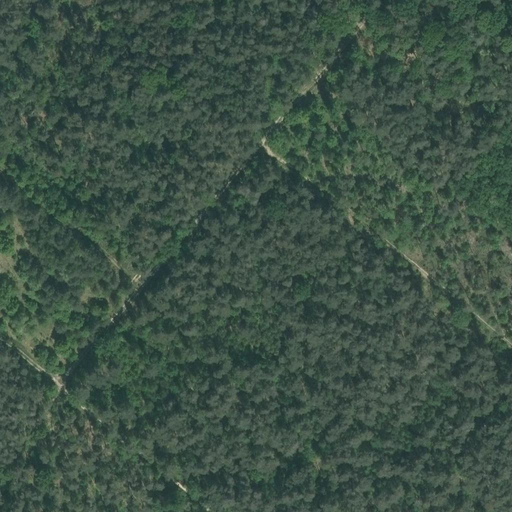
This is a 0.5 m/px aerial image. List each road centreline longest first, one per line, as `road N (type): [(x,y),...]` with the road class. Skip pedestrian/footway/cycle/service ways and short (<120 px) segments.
road 1 (track): [(376,0),(0,470)]
road 2 (track): [(0,345),(204,511)]
road 3 (track): [(148,285),(58,226),(0,172)]
